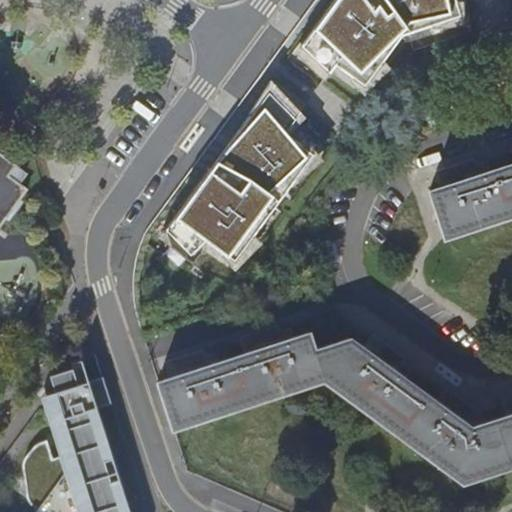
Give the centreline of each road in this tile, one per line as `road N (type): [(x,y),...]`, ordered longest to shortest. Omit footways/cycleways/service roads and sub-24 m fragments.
road 1 (residential): [(233,47),(109,215),(98,248),(102,288),(165,484),(188,511)]
road 2 (residential): [(511,115),(392,160),(363,201),(352,243),(367,293),(447,356),(511,365)]
